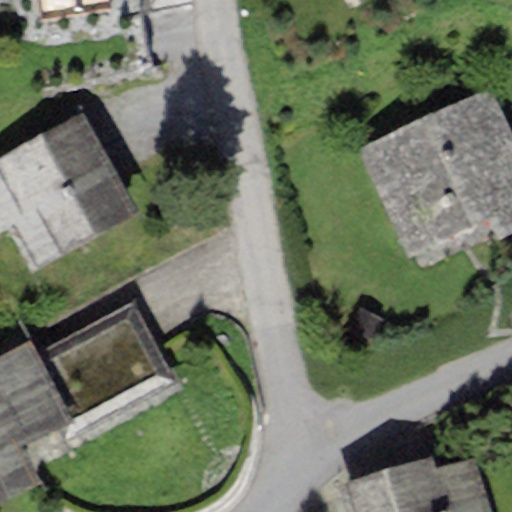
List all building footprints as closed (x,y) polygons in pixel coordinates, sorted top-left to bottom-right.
[(511,143),(496,103),(366,154),(408,259),(511,217),(511,143)] [(88,116),(0,163),(0,179),(49,270),(144,219),(88,116)] [(168,297),(76,341),(102,395),(194,351),(168,297)] [(63,345),(0,374),(0,487),(11,509),(60,485),(43,450),(100,423),(63,345)] [(444,463),(352,493),(358,511),(511,511),(511,508),(497,465),(450,481),(444,463)] [(0,511),(4,511),(11,509),(0,487),(0,511)]
